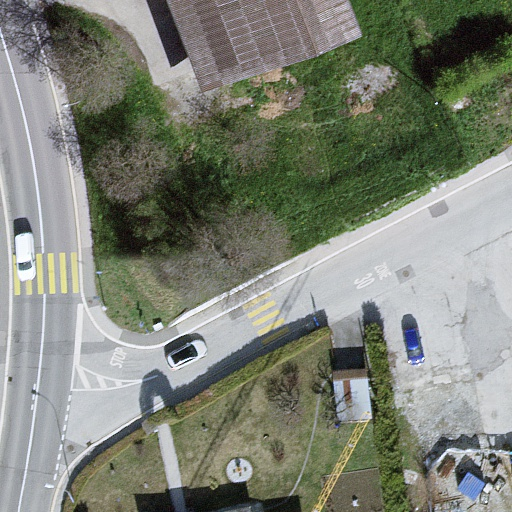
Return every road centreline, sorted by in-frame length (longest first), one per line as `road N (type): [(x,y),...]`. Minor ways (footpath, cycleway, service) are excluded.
road 1 (residential): [(36,390),(124,389),(511,196)]
road 2 (tertiary): [(36,390),(42,229),(0,33)]
road 3 (tertiary): [(18,511),(36,390)]
